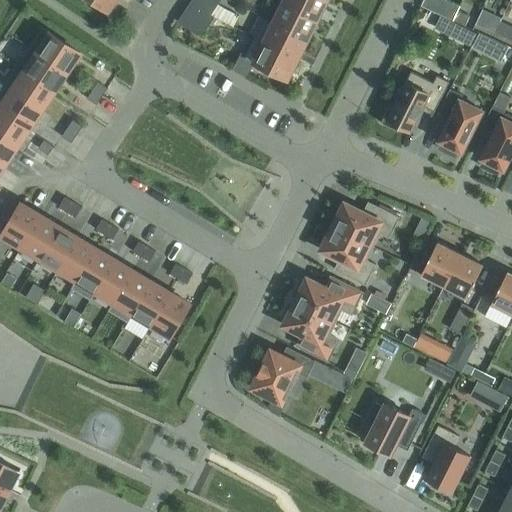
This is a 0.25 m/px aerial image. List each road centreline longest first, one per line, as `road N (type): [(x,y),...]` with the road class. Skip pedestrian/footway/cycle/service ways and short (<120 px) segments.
road 1 (residential): [(264,280),(206,387),(401,511)]
road 2 (residential): [(151,84),(98,166),(98,179),(264,280)]
road 3 (residential): [(511,230),(328,152)]
road 4 (residential): [(151,84),(321,166)]
road 5 (residential): [(404,0),(328,152)]
road 6 (unknown): [(358,0),(281,147)]
road 7 (residential): [(321,166),(264,280)]
